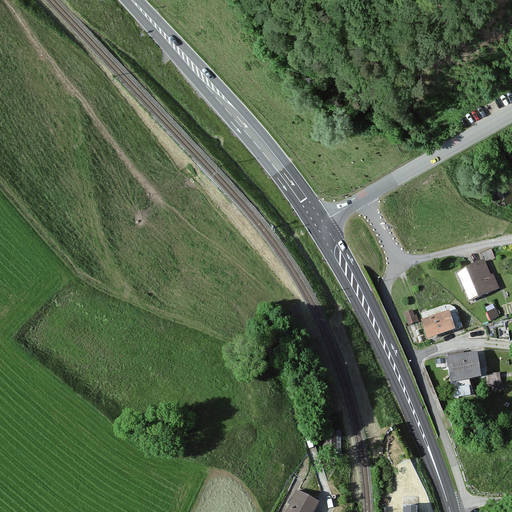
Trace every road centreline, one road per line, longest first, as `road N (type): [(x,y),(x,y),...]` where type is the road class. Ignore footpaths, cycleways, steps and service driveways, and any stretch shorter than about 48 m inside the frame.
road 1 (secondary): [(318,222),(378,332),(448,505)]
road 2 (secondary): [(132,0),(243,121),(318,222)]
road 3 (tertiary): [(365,196),(511,113)]
road 4 (unclassified): [(466,500),(411,359)]
